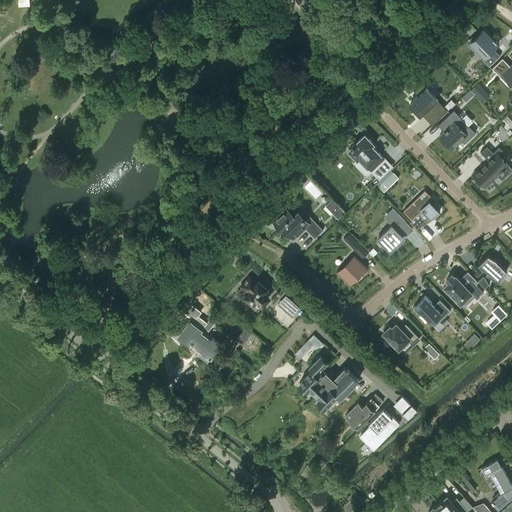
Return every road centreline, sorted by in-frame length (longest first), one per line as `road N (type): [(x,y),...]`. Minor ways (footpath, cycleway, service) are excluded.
road 1 (residential): [(0,280),(274,497),(278,511)]
road 2 (residential): [(489,227),(425,261),(359,314),(281,253)]
road 3 (residential): [(375,511),(501,405)]
road 4 (residential): [(489,227),(384,117)]
